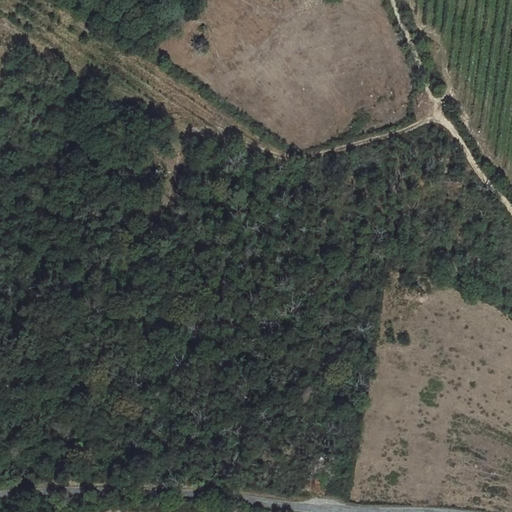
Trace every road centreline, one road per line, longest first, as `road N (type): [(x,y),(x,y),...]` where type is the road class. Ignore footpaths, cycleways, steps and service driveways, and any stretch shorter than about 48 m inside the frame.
road 1 (unclassified): [(0,495),(98,487),(395,511)]
road 2 (track): [(392,0),(432,105),(511,215)]
